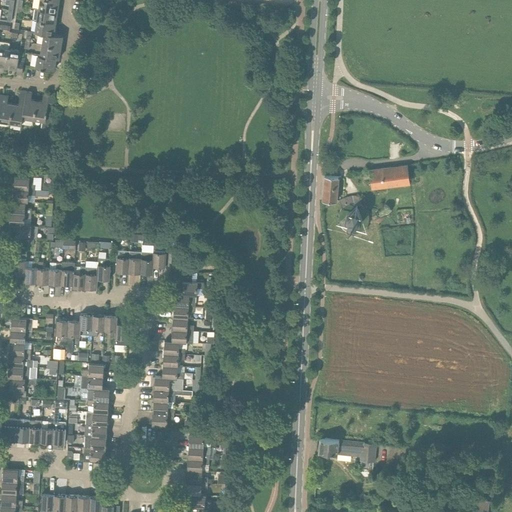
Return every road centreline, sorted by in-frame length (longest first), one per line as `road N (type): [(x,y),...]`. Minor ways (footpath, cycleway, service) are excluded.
road 1 (secondary): [(296,511),(314,97)]
road 2 (unclassified): [(314,97),(362,101),(443,147),(511,138)]
road 3 (residential): [(127,436),(177,438),(175,500),(124,498),(124,484)]
road 4 (residential): [(0,299),(145,307)]
road 5 (residential): [(73,0),(72,58),(62,79),(0,77)]
road 6 (residential): [(124,484),(66,481),(41,458),(0,456)]
road 7 (residential): [(127,436),(145,307)]
